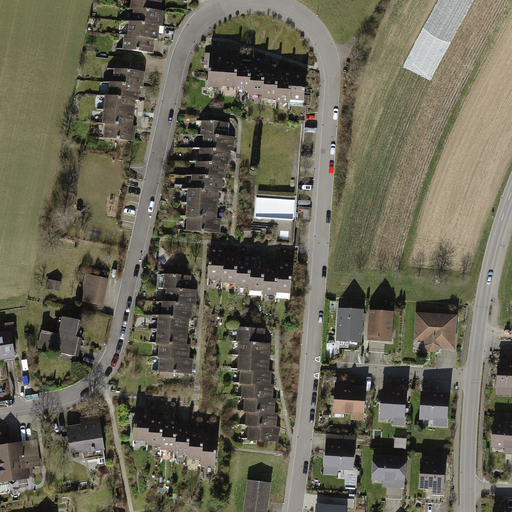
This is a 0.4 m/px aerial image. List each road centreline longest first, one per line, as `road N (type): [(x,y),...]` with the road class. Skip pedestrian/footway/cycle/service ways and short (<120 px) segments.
road 1 (residential): [(0,408),(60,398),(96,379),(113,359),(190,36),(219,7),(279,2),(312,20),(331,52),(334,80),(296,511)]
road 2 (tertiary): [(479,348),(494,246),(511,194)]
road 3 (residential): [(476,378),(337,371)]
